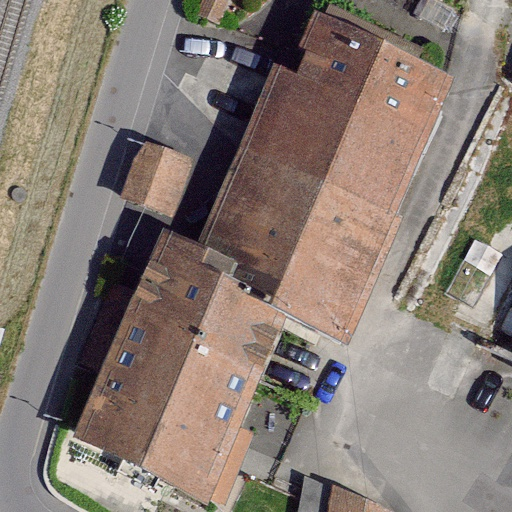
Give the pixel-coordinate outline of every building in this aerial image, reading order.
[(426,54),(326,10),(299,72),(282,64),(246,144),(398,211),(450,95),(415,79),(426,54)] [(511,106),(414,313),(511,359),(511,106)] [(197,158),(147,142),(127,203),(177,219),(197,158)] [(398,211),(246,144),(200,247),(171,234),(136,315),(264,372),(288,318),(341,341),(398,211)] [(264,372),(136,315),(78,445),(207,502),(264,372)] [(386,511),(305,474),(295,511),(386,511)]
